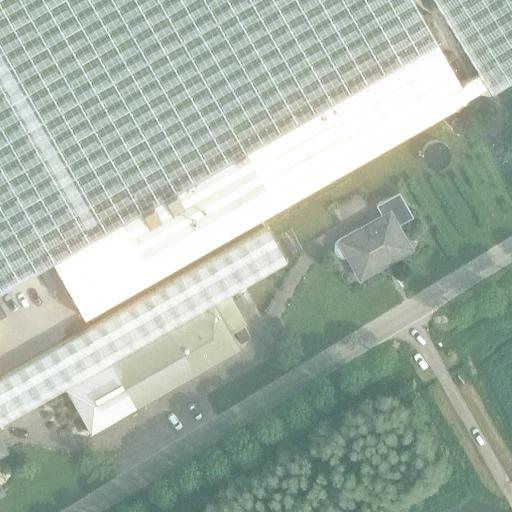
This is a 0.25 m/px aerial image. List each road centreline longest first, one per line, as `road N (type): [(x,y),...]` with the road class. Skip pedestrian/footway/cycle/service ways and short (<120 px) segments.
road 1 (unclassified): [(511,245),(75,511)]
road 2 (track): [(511,492),(401,312)]
road 3 (unknown): [(511,293),(472,318),(432,324),(367,364),(344,346)]
